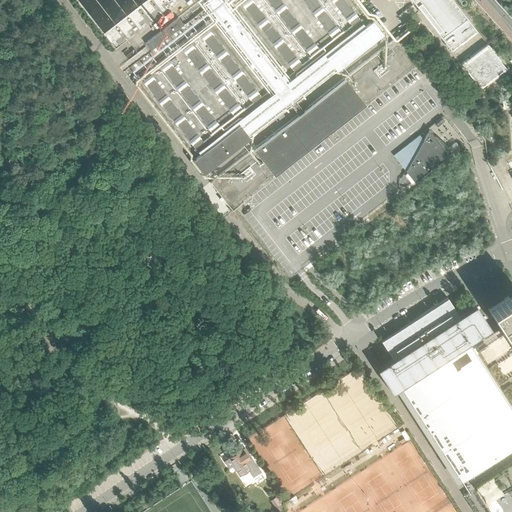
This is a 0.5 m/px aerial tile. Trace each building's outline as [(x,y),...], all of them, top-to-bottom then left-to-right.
[(228,0),(198,0),(197,1),(268,91),(261,97),(260,95),(253,86),(253,87),(244,76),(245,75),(238,66),(237,67),(229,56),(222,47),(213,36),(214,36),(207,27),(206,27),(198,33),(199,33),(198,34),(205,43),(205,42),(214,53),(220,62),(221,62),(229,73),(236,82),(245,93),(244,93),(251,102),(252,102),(253,103),(243,111),(242,109),(235,100),(235,101),(226,90),(227,89),(220,80),(219,81),(211,70),(211,69),(204,61),(195,50),(196,50),(189,41),(188,41),(180,47),(181,47),(180,48),(187,56),(188,56),(196,67),(203,76),(212,87),(211,87),(218,96),(227,107),(233,116),(234,115),(235,117),(221,128),(220,127),(220,126),(213,117),(213,118),(204,107),(205,106),(198,98),(197,98),(189,87),(182,78),(173,67),(174,67),(167,58),(166,58),(158,64),(159,64),(158,65),(165,74),(166,73),(174,84),(174,85),(180,93),(181,93),(190,104),(189,104),(196,113),(205,124),(204,124),(211,133),(212,133),(213,134),(203,142),(202,141),(202,140),(195,131),(195,132),(186,121),(187,120),(180,112),(179,112),(171,101),(164,92),(155,81),(156,81),(149,72),(148,72),(140,78),(141,78),(140,79),(147,88),(148,87),(156,98),(156,99),(163,107),(172,118),(171,118),(178,127),(179,127),(187,138),(193,147),(194,147),(200,155),(193,160),(203,173),(382,34),(381,32),(372,21),(365,26),(358,18),(359,18),(352,9),(352,10),(344,0),(330,0),(335,5),(344,16),(343,16),(350,25),(351,24),(352,26),(342,34),(341,32),(334,23),(325,13),(326,12),(319,3),(318,4),(315,0),(302,0),(310,10),(317,19),(326,30),(325,30),(332,39),(333,38),(334,40),(320,51),(318,49),(319,49),(312,40),(312,41),(303,30),(303,29),(297,20),(296,21),(288,10),(281,1),(279,0),(267,0),(273,7),(272,8),(279,16),(280,16),(288,27),(295,36),(304,47),(303,47),(310,56),(311,56),(312,57),(302,65),(301,63),(294,54),(294,55),(285,44),(286,43),(279,35),(278,35),(270,24),(263,15),(254,4),(255,4),(251,0),(240,0),(239,1),(240,1),(239,2),(246,11),(246,10),(255,21),(255,22),(261,30),(262,30),(270,41),(277,50),(286,61),(285,61),(292,70),(293,70),(294,71),(287,76),(228,0)] [(411,0),(451,51),(477,31),(452,0),(411,0)] [(151,51),(184,25),(178,18),(145,44),(151,51)] [(507,69),(491,50),(487,44),(461,64),(481,89),(507,69)] [(365,104),(344,78),(253,149),(255,151),(272,173),(274,175),(365,104)] [(414,182),(449,155),(429,130),(423,140),(419,135),(394,156),(406,171),(414,182)] [(509,323),(511,320),(511,294),(502,301),(497,304),(488,310),(500,329),(509,323)] [(385,363),(375,369),(391,392),(400,386),(467,342),(490,328),(475,304),(458,315),(447,298),(419,316),(414,319),(409,322),(381,341),(387,350),(392,358),(386,361),(385,363)] [(511,320),(509,323),(500,329),(471,348),(511,411),(511,320)] [(467,342),(400,386),(440,448),(439,448),(442,452),(440,453),(448,465),(450,464),(459,478),(458,478),(458,479),(459,478),(511,444),(511,411),(481,364),(471,348),(467,342)] [(228,458),(224,461),(229,469),(234,466),(242,479),(250,474),(253,477),(261,472),(255,462),(255,463),(245,448),(239,451),(238,450),(233,454),(233,452),(228,455),(229,456),(228,457),(228,458)] [(275,492),(268,482),(263,485),(270,495),(275,492)] [(283,507),(277,497),(271,501),(277,511),(283,507)]
